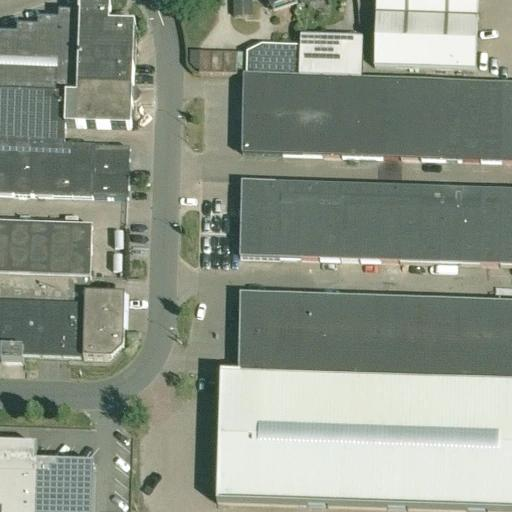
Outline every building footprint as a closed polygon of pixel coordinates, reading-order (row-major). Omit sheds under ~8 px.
[(0,199),(128,203),(129,162),(123,162),(124,151),(65,149),(66,130),(132,132),(135,43),(135,27),(128,26),(116,26),(110,26),(111,9),(98,0),(97,0),(82,5),(80,6),(79,14),(59,14),(59,21),(39,21),(38,29),(18,28),(18,36),(0,35),(0,199)] [(252,0),(234,0),(234,10),(253,10),(252,0)] [(268,0),(273,11),(297,3),(296,0),(268,0)] [(313,0),(298,0),(303,11),(316,6),(313,0)] [(486,0),(377,0),(376,70),(485,73),(486,0)] [(302,39),(301,49),(301,80),(341,81),(342,40),(302,39)] [(262,78),(301,80),(301,49),(263,48),(262,78)] [(248,56),(201,55),(200,77),(205,77),(245,78),(248,78),(248,56)] [(301,80),(262,78),(248,78),(245,78),(244,158),(511,165),(511,85),(341,81),(301,80)] [(242,261),(511,268),(511,192),(243,185),(242,261)] [(0,225),(0,277),(91,281),(93,229),(0,225)] [(91,281),(0,277),(0,357),(2,358),(2,365),(23,366),(24,358),(39,359),(68,360),(84,360),(84,362),(108,363),(124,348),(124,342),(126,298),(86,296),(86,292),(91,292),(91,281)] [(511,511),(511,304),(241,297),(240,376),(222,376),(218,506),(438,511),(511,511)] [(92,511),(94,468),(35,466),(35,454),(0,452),(0,511),(92,511)]
